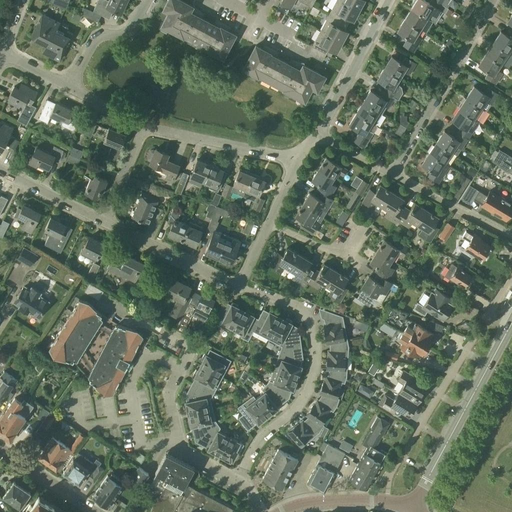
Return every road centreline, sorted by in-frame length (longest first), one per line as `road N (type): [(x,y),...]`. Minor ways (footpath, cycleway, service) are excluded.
road 1 (residential): [(238,286),(306,317),(316,357),(295,407),(244,463)]
road 2 (secondary): [(411,510),(511,322)]
road 3 (residential): [(391,175),(491,0)]
road 4 (residential): [(174,444),(140,445),(131,383),(148,350),(179,367),(168,393)]
road 5 (residential): [(298,161),(145,128)]
road 6 (residential): [(322,137),(391,0)]
road 7 (residential): [(238,286),(103,223)]
road 8 (residential): [(238,286),(298,161)]
road 9 (residential): [(511,237),(391,175)]
road 10 (secondary): [(282,511),(364,500),(411,510)]
road 11 (residential): [(68,86),(93,41),(133,26),(147,0)]
